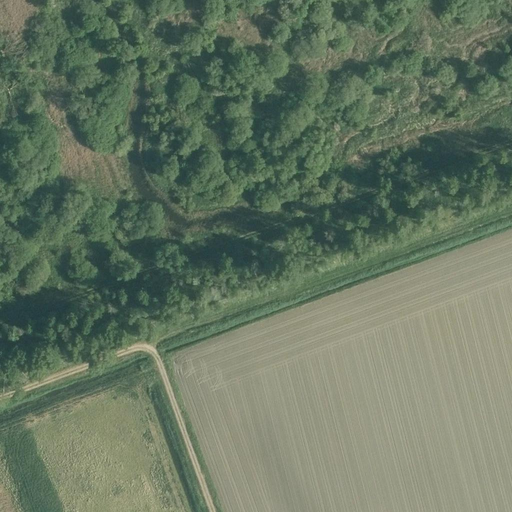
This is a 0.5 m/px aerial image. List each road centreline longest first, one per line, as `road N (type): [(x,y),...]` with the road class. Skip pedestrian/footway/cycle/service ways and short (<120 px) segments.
road 1 (track): [(0,322),(511,132)]
road 2 (track): [(0,399),(146,345),(163,350),(219,511)]
